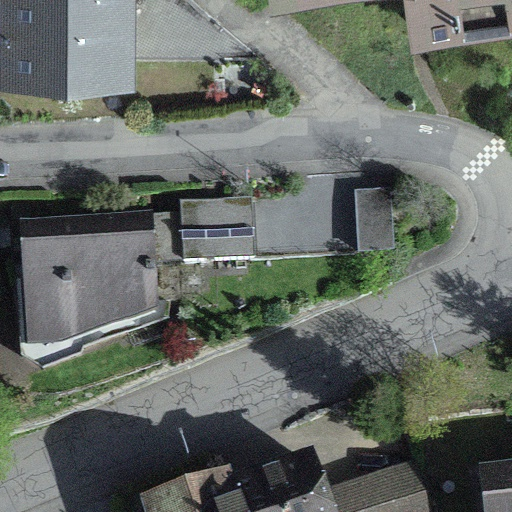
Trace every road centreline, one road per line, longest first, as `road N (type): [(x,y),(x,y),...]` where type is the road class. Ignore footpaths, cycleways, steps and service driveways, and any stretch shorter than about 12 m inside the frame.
road 1 (residential): [(0,482),(511,265)]
road 2 (residential): [(511,186),(460,149),(400,136),(0,156)]
